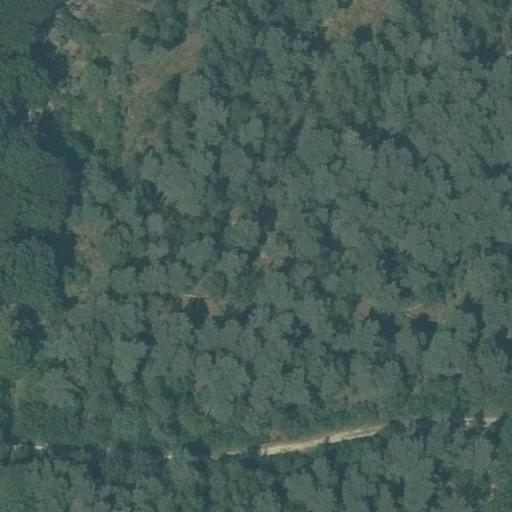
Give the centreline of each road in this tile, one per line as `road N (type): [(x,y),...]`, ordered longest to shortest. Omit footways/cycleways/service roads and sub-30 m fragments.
road 1 (track): [(511,427),(404,427),(168,457),(0,445)]
road 2 (track): [(122,0),(0,475)]
